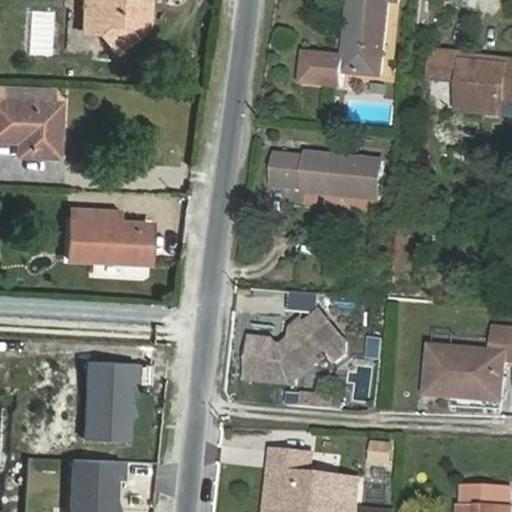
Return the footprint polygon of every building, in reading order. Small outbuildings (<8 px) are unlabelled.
[(84,0),(83,32),(100,33),(118,52),(149,24),(137,10),(137,0),(84,0)] [(351,0),(346,57),(305,53),(302,83),(343,87),(344,73),(383,77),(391,2),(400,3),(400,0),(351,0)] [(465,55),(463,55),(463,53),(436,51),(433,80),(462,83),(460,111),(503,115),(505,100),(511,101),(511,60),(510,60),(509,66),(465,61),(465,55)] [(53,90),(0,87),(0,141),(18,143),(17,156),(59,158),(61,103),(53,102),(53,90)] [(275,186),(306,189),(305,193),(382,201),(386,161),(310,153),(309,158),(278,155),(275,186)] [(71,208),(69,260),(149,263),(151,224),(122,222),(122,209),(71,208)] [(253,337),(248,379),(297,385),(300,364),(307,359),(323,362),(330,356),(337,365),(347,356),(343,339),(319,309),(303,322),(299,317),(289,325),(291,339),(283,345),(277,344),(273,339),(253,337)] [(434,348),(430,395),(503,402),(507,362),(511,362),(511,331),(498,330),(496,353),(434,348)] [(381,340),(368,339),(367,359),(380,360),(381,340)] [(137,383),(139,364),(88,360),(83,438),(126,441),(130,383),(137,383)] [(391,445),(372,444),(371,464),(390,465),(391,445)] [(275,452),(269,506),(319,511),(318,511),(358,511),(362,483),(314,478),(316,456),(275,452)] [(122,480),(123,462),(73,459),(70,511),(114,511),(116,480),(122,480)] [(460,511),(511,511),(511,488),(465,487),(464,508),(461,508),(460,511)]
